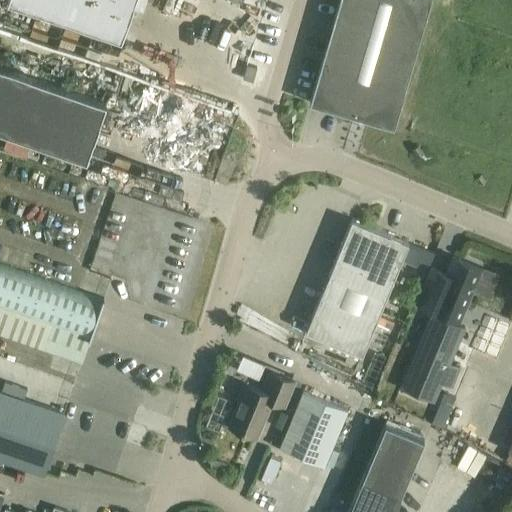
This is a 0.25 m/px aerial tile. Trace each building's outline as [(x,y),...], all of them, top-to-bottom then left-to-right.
[(121,39),(134,0),(8,0),(121,39)] [(338,0),(309,103),(331,109),(338,121),(350,114),(394,127),(430,0),(338,0)] [(253,81),(257,67),(247,65),(243,78),(253,81)] [(0,129),(86,159),(105,103),(0,66),(0,129)] [(362,354),(408,242),(352,219),(305,331),(362,354)] [(432,267),(417,303),(460,321),(465,307),(472,290),(489,297),(498,275),(481,269),(453,257),(447,273),(432,267)] [(0,333),(82,362),(89,340),(104,298),(0,262),(0,333)] [(451,388),(460,368),(449,363),(465,327),(431,312),(399,387),(433,401),(441,383),(451,388)] [(284,406),(294,381),(270,371),(262,391),(245,383),(238,399),(240,399),(229,426),(256,437),(271,401),(284,406)] [(0,458),(43,474),(64,413),(0,391),(0,458)] [(324,466),(347,410),(303,391),(292,417),(286,431),(280,447),(324,466)] [(444,393),(431,424),(441,428),(454,397),(444,393)] [(281,413),(275,427),(286,431),(292,417),(281,413)] [(385,423),(362,478),(347,511),(393,511),(401,495),(424,439),(385,423)]
